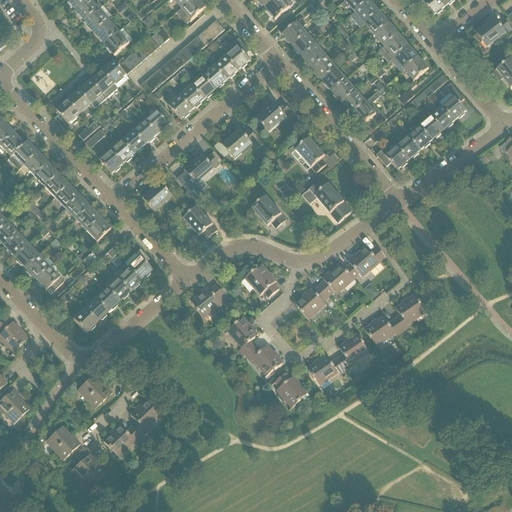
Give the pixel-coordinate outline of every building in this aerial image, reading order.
[(66,0),(76,11),(88,0),(66,0)] [(88,0),(76,11),(85,23),(103,7),(96,0),(88,0)] [(178,13),(192,0),(173,0),(182,9),(178,13)] [(197,0),(192,0),(178,13),(183,19),(185,17),(190,23),(197,17),(202,12),(206,9),(206,8),(205,9),(197,0)] [(257,0),(266,9),(276,0),(257,0)] [(280,0),(276,0),(266,9),(275,20),(274,21),(275,22),(289,10),(280,0)] [(349,8),(354,14),(369,2),(367,0),(347,0),(345,2),(340,6),(344,10),(349,8)] [(445,7),(439,0),(416,0),(423,6),(424,5),(434,17),(434,16),(445,7)] [(360,29),(364,25),(378,13),(369,2),(354,14),(350,18),(360,29)] [(122,3),(115,9),(120,14),(127,8),(122,3)] [(311,4),(300,14),(304,20),(316,10),(311,4)] [(148,6),(137,15),(141,21),(152,11),(148,6)] [(85,23),(95,34),(109,23),(113,19),(103,7),(85,23)] [(202,12),(197,17),(200,20),(205,15),(202,12)] [(332,13),(327,18),(330,22),(336,17),(332,13)] [(378,13),(364,25),(369,31),(368,32),(373,38),(374,37),(388,25),(378,13)] [(136,19),(132,15),(127,19),(130,24),(136,19)] [(511,30),(509,27),(503,19),(497,24),(494,20),(495,21),(477,35),(476,34),(475,34),(487,49),(511,30)] [(301,20),(282,36),(282,37),(283,36),(293,47),(306,36),(307,35),(302,29),(306,25),(301,20)] [(324,20),(319,25),(323,29),(328,24),(324,20)] [(216,21),(211,26),(220,35),(225,31),(216,21)] [(172,26),(168,22),(162,26),(166,31),(172,26)] [(95,34),(105,45),(118,34),(109,23),(95,34)] [(374,37),(384,48),(398,36),(388,25),(374,37)] [(211,26),(207,30),(215,39),(220,35),(211,26)] [(340,27),(336,30),(344,39),(348,36),(340,27)] [(118,34),(105,45),(114,56),(113,57),(114,58),(133,42),(123,30),(118,34)] [(161,30),(157,34),(165,44),(170,40),(161,30)] [(207,30),(202,34),(210,44),(215,39),(207,30)] [(334,31),(329,36),(333,40),(338,36),(334,31)] [(214,44),(221,52),(225,48),(223,45),(231,38),(227,33),(214,44)] [(157,34),(152,38),(160,48),(165,44),(157,34)] [(202,34),(197,38),(206,48),(210,44),(202,34)] [(303,59),(317,46),(307,35),(306,36),(293,47),(303,59)] [(350,38),(346,41),(350,45),(355,40),(352,36),(350,38)] [(384,48),(380,52),(390,63),(394,60),(397,56),(408,47),(398,36),(384,48)] [(152,38),(147,42),(155,52),(160,48),(152,38)] [(197,38),(192,42),(201,52),(206,48),(197,38)] [(238,49),(227,58),(238,71),(249,62),(250,63),(250,62),(245,56),(249,52),(239,39),(234,44),(238,49)] [(147,42),(142,46),(151,56),(155,52),(147,42)] [(192,42),(188,46),(196,56),(201,52),(192,42)] [(344,43),(338,48),(342,52),(348,47),(344,43)] [(142,46),(138,51),(146,60),(151,56),(142,46)] [(188,46),(183,50),(191,60),(194,58),(196,56),(188,46)] [(303,59),(313,70),(327,58),(317,46),(303,59)] [(394,60),(404,71),(418,59),(408,47),(394,60)] [(362,48),(356,52),(360,57),(366,52),(362,48)] [(183,50),(178,54),(186,64),(189,61),(191,60),(183,50)] [(138,51),(133,55),(141,64),(146,60),(138,51)] [(178,54),(173,58),(182,68),(186,64),(178,54)] [(354,54),(349,59),(352,63),(357,58),(354,54)] [(133,55),(128,59),(136,68),(141,64),(133,55)] [(173,58),(168,62),(177,72),(182,68),(173,58)] [(191,60),(189,61),(196,69),(200,66),(194,58),(191,60)] [(227,58),(215,68),(227,81),(238,71),(227,58)] [(313,70),(323,81),(337,69),(327,58),(313,70)] [(128,59),(123,63),(131,72),(136,68),(128,59)] [(372,59),(366,64),(370,68),(375,63),(372,59)] [(418,59),(404,71),(414,82),(413,82),(413,83),(429,70),(428,69),(427,70),(418,59)] [(496,71),(492,75),(499,83),(505,79),(511,88),(510,90),(511,90),(511,88),(511,63),(510,61),(511,60),(504,65),(496,71)] [(114,63),(103,73),(114,85),(126,76),(118,67),(114,62),(114,63)] [(168,62),(164,66),(172,76),(177,72),(168,62)] [(123,63),(118,67),(126,76),(127,77),(131,72),(123,63)] [(164,66),(159,71),(167,80),(172,76),(164,66)] [(364,66),(358,70),(362,74),(367,70),(364,66)] [(215,68),(204,78),(215,91),(227,81),(215,68)] [(323,81),(332,93),(347,81),(337,69),(323,81)] [(184,70),(180,74),(185,79),(189,75),(184,70)] [(381,70),(376,75),(380,80),(385,75),(381,70)] [(159,71),(154,75),(162,84),(167,80),(159,71)] [(103,73),(92,83),(107,100),(118,90),(114,85),(103,73)] [(154,75),(149,79),(158,89),(162,84),(154,75)] [(432,94),(433,95),(448,81),(443,76),(428,89),(432,94)] [(373,77),(368,82),(371,86),(377,81),(373,77)] [(204,78),(192,88),(204,101),(215,91),(204,78)] [(149,79),(144,83),(153,93),(158,89),(149,79)] [(173,80),(169,83),(173,89),(177,85),(173,80)] [(332,93),(342,104),(356,92),(347,81),(332,93)] [(92,83),(81,92),(95,110),(107,100),(92,83)] [(153,93),(144,83),(140,87),(148,97),(153,93)] [(454,99),(443,108),(454,122),(466,112),(466,113),(467,113),(460,104),(464,101),(451,85),(446,89),(454,99)] [(192,88),(181,98),(192,111),(204,101),(192,88)] [(384,89),(377,94),(380,98),(387,93),(384,89)] [(428,89),(423,94),(427,98),(432,94),(428,89)] [(81,92),(69,102),(80,115),(84,119),(95,110),(81,92)] [(356,92),(342,104),(352,116),(366,104),(366,103),(356,92)] [(410,92),(398,101),(403,107),(414,97),(410,92)] [(158,93),(154,96),(158,102),(162,98),(158,93)] [(128,94),(124,98),(129,103),(133,100),(128,94)] [(377,94),(352,116),(362,127),(361,128),(369,122),(376,130),(387,121),(373,104),(380,98),(377,94)] [(423,94),(416,100),(419,104),(427,98),(423,94)] [(428,114),(431,118),(443,132),(454,122),(443,108),(432,96),(429,98),(434,108),(428,114)] [(192,111),(181,98),(170,107),(169,106),(168,107),(181,122),(182,121),(181,120),(192,111)] [(416,100),(411,104),(416,109),(421,106),(419,104),(416,100)] [(60,115),(55,120),(67,134),(68,134),(67,133),(72,128),(71,127),(69,126),(69,125),(80,115),(69,102),(61,109),(60,108),(57,111),(60,115)] [(135,102),(131,105),(136,111),(140,107),(135,102)] [(257,119),(256,120),(267,133),(285,117),(286,119),(292,114),(283,103),(277,108),(274,104),(274,105),(275,106),(257,121),(257,119)] [(117,104),(113,108),(118,113),(122,109),(117,104)] [(404,110),(400,113),(405,119),(409,115),(405,110),(404,110)] [(124,112),(119,115),(124,121),(128,117),(124,112)] [(102,117),(106,123),(111,119),(106,113),(102,117)] [(158,113),(146,123),(157,136),(168,126),(169,127),(170,127),(158,113)] [(431,118),(420,128),(431,141),(443,132),(431,118)] [(393,120),(389,123),(389,124),(393,128),(397,125),(393,120)] [(112,121),(108,125),(112,130),(113,131),(117,127),(112,121)] [(298,129),(303,134),(310,128),(305,122),(298,129)] [(146,123),(135,132),(146,145),(157,136),(146,123)] [(0,147),(12,135),(2,124),(0,126),(0,147)] [(94,124),(90,127),(95,132),(99,129),(94,124)] [(108,125),(103,130),(107,134),(112,130),(108,125)] [(95,132),(90,127),(79,137),(84,142),(95,132)] [(420,128),(408,138),(420,151),(431,141),(420,128)] [(370,139),(375,144),(386,135),(382,129),(370,139)] [(222,146),(229,155),(233,159),(251,144),(252,146),(256,151),(262,146),(258,141),(255,137),(249,130),(243,135),(240,131),(240,132),(223,147),(222,146)] [(101,131),(97,135),(102,140),(106,137),(101,131)] [(135,132),(123,142),(134,155),(146,145),(135,132)] [(9,158),(10,159),(23,146),(12,135),(0,147),(10,158),(9,158)] [(102,140),(97,135),(86,145),(90,150),(102,140)] [(408,138),(397,148),(408,161),(420,151),(408,138)] [(301,158),(316,175),(326,166),(321,160),(325,157),(324,157),(309,140),(310,139),(297,150),(294,147),(289,152),(297,162),(301,158)] [(123,142),(112,152),(123,165),(134,155),(123,142)] [(18,172),(23,167),(36,154),(26,144),(27,143),(26,143),(23,146),(10,159),(8,161),(18,172)] [(408,161),(397,148),(391,153),(386,153),(384,155),(381,152),(376,156),(386,168),(391,164),(398,172),(397,171),(408,161)] [(123,165),(112,152),(101,162),(100,161),(99,161),(112,176),(113,176),(112,175),(123,165)] [(23,167),(34,178),(47,165),(36,154),(23,167)] [(220,166),(217,162),(211,155),(205,160),(202,156),(202,157),(202,158),(195,164),(185,172),(184,172),(185,173),(177,180),(188,193),(196,186),(220,166)] [(481,160),(476,164),(480,169),(485,165),(481,160)] [(34,178),(44,188),(57,176),(47,165),(34,178)] [(44,188),(55,199),(67,187),(57,176),(44,188)] [(10,179),(5,184),(9,188),(14,183),(10,179)] [(143,200),(155,214),(179,193),(169,183),(164,188),(161,184),(160,184),(161,185),(144,200),(143,199),(143,200)] [(316,201),(337,226),(352,213),(344,203),(343,204),(328,186),(329,186),(328,185),(323,190),(318,184),(319,184),(319,183),(302,197),(303,199),(310,207),(316,201)] [(286,185),(279,191),(289,203),(296,197),(286,185)] [(299,186),(292,191),(297,196),(303,191),(299,186)] [(55,199),(65,210),(78,198),(67,187),(55,199)] [(1,195),(5,202),(12,196),(6,190),(1,194),(1,195)] [(21,190),(16,195),(20,199),(25,194),(21,190)] [(14,197),(8,202),(12,206),(17,201),(14,197)] [(65,210),(75,221),(88,209),(78,198),(65,210)] [(282,215),(281,216),(265,198),(252,210),(254,209),(268,226),(267,227),(267,228),(271,225),(276,230),(287,221),(282,215)] [(31,201),(26,206),(30,210),(35,205),(31,201)] [(24,208),(19,213),(23,217),(28,212),(24,208)] [(197,208),(191,214),(183,220),(183,221),(185,219),(200,236),(198,238),(202,235),(207,241),(218,232),(213,226),(212,227),(197,208)] [(75,221),(86,232),(99,220),(88,209),(75,221)] [(42,212),(36,217),(40,221),(46,216),(42,212)] [(34,219),(29,224),(33,228),(38,223),(34,219)] [(99,220),(86,232),(96,243),(95,244),(96,244),(110,230),(109,231),(99,220)] [(52,223),(47,228),(51,232),(56,226),(52,223)] [(0,230),(0,243),(4,248),(16,236),(6,225),(0,230)] [(45,230),(40,234),(43,238),(48,234),(45,230)] [(63,234),(57,239),(61,242),(66,237),(63,234)] [(4,248),(15,259),(27,247),(16,236),(4,248)] [(55,240),(50,245),(54,249),(59,244),(55,240)] [(121,241),(110,251),(115,256),(126,246),(121,241)] [(73,244),(68,250),(72,254),(77,249),(73,244)] [(15,259),(25,269),(37,258),(27,247),(15,259)] [(344,271),(346,274),(347,273),(357,284),(354,280),(360,276),(362,279),(371,272),(369,270),(378,262),(379,264),(380,264),(386,259),(377,247),(370,254),(365,248),(355,257),(348,263),(350,265),(344,271)] [(138,259),(128,269),(140,282),(150,272),(151,273),(152,272),(144,264),(149,260),(140,250),(135,255),(138,258),(137,258),(138,259)] [(115,256),(110,251),(107,255),(112,260),(115,256)] [(36,280),(48,269),(43,263),(47,259),(42,253),(37,258),(25,269),(30,274),(28,276),(34,282),(36,280)] [(82,262),(88,268),(97,260),(91,254),(84,261),(82,262)] [(105,267),(100,261),(95,265),(101,271),(105,267)] [(325,282),(319,287),(329,298),(334,293),(337,296),(346,289),(344,287),(353,280),(354,281),(357,284),(347,273),(346,274),(344,271),(339,265),(339,266),(329,274),(330,275),(323,281),(325,282)] [(50,296),(62,285),(63,284),(63,283),(62,284),(59,280),(60,279),(59,278),(58,279),(53,274),(56,270),(52,266),(49,269),(48,269),(36,280),(46,291),(45,292),(46,292),(50,296)] [(80,266),(69,277),(74,282),(85,271),(80,266)] [(123,274),(117,280),(129,293),(140,282),(128,269),(125,266),(120,271),(123,274)] [(264,294),(269,300),(279,290),(274,284),(276,283),(270,276),(271,276),(262,266),(254,272),(253,272),(245,279),(260,297),(264,294)] [(94,277),(89,272),(84,276),(89,281),(94,277)] [(117,280),(106,290),(118,303),(129,293),(117,280)] [(83,287),(78,282),(74,286),(79,291),(83,287)] [(373,299),(380,293),(371,283),(364,290),(373,299)] [(197,311),(204,320),(222,305),(219,302),(225,297),(216,286),(210,291),(209,289),(202,295),(201,294),(191,303),(197,311)] [(305,296),(295,305),(302,312),(301,313),(308,321),(309,321),(308,319),(316,312),(317,313),(326,306),(323,303),(329,298),(319,287),(314,292),(312,290),(305,296)] [(106,290),(95,300),(107,313),(118,303),(106,290)] [(56,303),(61,308),(72,298),(67,293),(56,303)] [(401,317),(395,321),(403,333),(409,328),(408,327),(426,314),(420,306),(421,305),(415,296),(406,302),(396,310),(401,317)] [(95,300),(84,311),(96,324),(107,313),(95,300)] [(96,324),(84,311),(74,321),(73,320),(72,321),(86,335),(87,335),(86,334),(96,324)] [(235,326),(227,333),(228,333),(229,332),(237,341),(235,342),(242,349),(240,351),(238,353),(243,359),(245,357),(256,347),(252,342),(258,336),(249,326),(250,326),(243,318),(236,325),(235,325),(235,326)] [(403,333),(395,321),(389,325),(384,318),(373,325),(364,330),(371,340),(371,339),(377,348),(395,335),(397,337),(403,333)] [(0,324),(0,341),(4,346),(6,345),(14,353),(12,355),(13,355),(21,347),(20,347),(28,339),(19,330),(18,330),(12,324),(10,325),(5,320),(0,324)] [(343,356),(338,360),(346,372),(352,368),(351,366),(359,360),(358,358),(367,352),(369,354),(369,353),(363,345),(364,344),(363,343),(358,335),(349,341),(350,341),(339,349),(343,356)] [(256,347),(245,357),(250,363),(252,361),(259,369),(260,367),(268,376),(266,377),(267,378),(274,371),(275,371),(276,371),(283,364),(277,356),(276,357),(268,347),(261,353),(256,347)] [(346,372),(338,360),(332,364),(327,357),(316,364),(307,370),(314,379),(314,378),(320,387),(338,374),(340,376),(346,372)] [(278,381),(275,384),(280,389),(277,392),(284,401),(286,399),(293,408),(292,409),(292,410),(301,402),(300,402),(308,395),(305,392),(299,385),(298,385),(292,378),(291,380),(286,374),(278,381)] [(93,377),(77,392),(77,393),(79,391),(87,400),(85,401),(95,411),(112,394),(107,389),(106,390),(93,377)] [(0,402),(0,411),(5,417),(6,415),(15,424),(13,425),(13,426),(29,411),(17,397),(18,396),(13,390),(6,397),(0,402)] [(136,423),(130,428),(141,439),(146,434),(145,432),(161,417),(154,409),(147,400),(139,407),(140,408),(130,417),(136,423)] [(39,440),(36,442),(41,447),(45,443),(46,444),(47,442),(55,450),(53,452),(63,462),(81,445),(75,440),(74,441),(61,428),(57,432),(53,427),(39,440)] [(141,439),(130,428),(125,433),(119,427),(110,436),(109,435),(102,442),(110,451),(110,450),(117,457),(133,442),(135,444),(141,439)] [(81,462),(71,472),(81,482),(82,481),(90,489),(88,491),(89,491),(98,483),(105,476),(92,462),(94,461),(89,456),(81,462)] [(103,479),(97,484),(102,488),(107,483),(103,479)]
